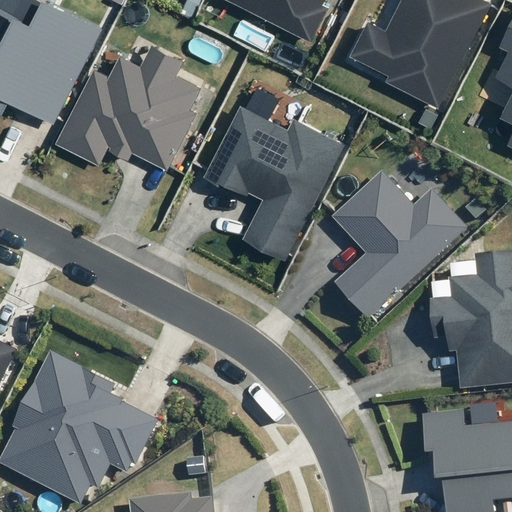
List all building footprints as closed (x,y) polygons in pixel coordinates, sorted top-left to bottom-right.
[(223,0),(312,42),(329,8),(320,4),(322,0),(223,0)] [(410,0),(393,39),(374,30),(361,58),(397,76),(388,84),(438,108),(487,5),(476,0),(410,0)] [(96,30),(44,4),(31,28),(0,11),(0,111),(7,97),(51,119),(96,30)] [(511,17),(497,48),(505,53),(493,79),(511,87),(511,97),(503,117),(511,121),(511,137),(508,146),(511,147),(511,17)] [(191,57),(147,37),(139,55),(122,48),(109,76),(96,70),(60,149),(97,166),(105,148),(129,159),(134,148),(172,165),(195,114),(187,110),(197,87),(181,79),(191,57)] [(244,240),(288,262),(346,146),(297,121),(295,134),(244,109),(211,177),(253,197),(254,191),(266,197),(244,240)] [(421,212),(387,177),(340,223),(372,255),(337,290),(370,323),(469,224),(439,195),(421,212)] [(511,249),(475,253),(478,275),(450,278),(452,297),(430,299),(434,338),(447,336),(449,350),(457,349),(461,388),(511,382),(511,249)] [(0,389),(21,347),(0,336),(0,389)] [(127,386),(53,351),(15,429),(22,432),(8,462),(81,497),(89,481),(98,485),(108,464),(127,472),(131,465),(136,467),(158,422),(129,408),(131,402),(122,398),(127,386)] [(467,408),(423,414),(425,451),(433,452),(434,478),(442,478),(445,511),(497,511),(496,500),(511,498),(511,420),(467,425),(467,408)] [(193,496),(131,502),(132,511),(219,511),(219,501),(194,504),(193,496)]
